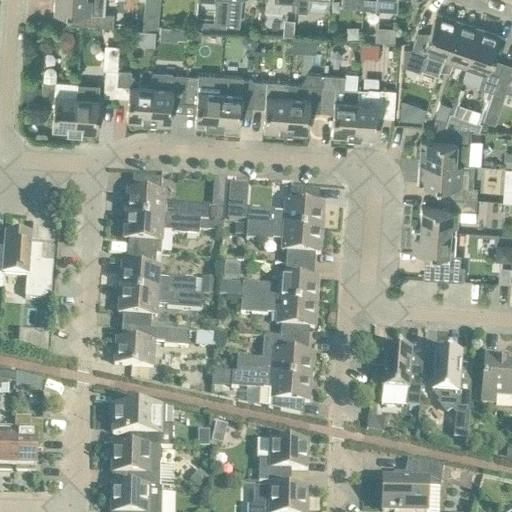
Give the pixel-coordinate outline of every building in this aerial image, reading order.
[(54,0),(54,11),(80,13),(80,24),(100,26),(112,27),(113,14),(104,14),(105,0),(54,0)] [(158,25),(158,0),(142,0),(142,25),(158,25)] [(273,0),(273,2),(295,4),(295,11),(295,0),(273,0)] [(295,0),(296,3),(295,11),(308,12),(308,0),(295,0)] [(341,0),(341,7),(363,9),(363,0),(341,0)] [(363,0),(363,9),(375,9),(396,11),(396,8),(397,0),(363,0)] [(438,75),(458,20),(436,13),(426,41),(415,37),(411,49),(403,48),(403,66),(420,72),(421,69),(438,75)] [(458,20),(439,71),(449,71),(452,62),(465,67),(478,28),(458,20)] [(478,87),(492,92),(500,67),(490,63),(500,35),(478,28),(465,67),(482,73),(478,87)] [(374,40),(393,41),(394,30),(375,29),(374,40)] [(500,67),(492,92),(504,96),(506,91),(511,93),(511,68),(511,71),(500,67)] [(105,76),(103,96),(115,97),(118,70),(106,69),(105,76)] [(128,98),(126,119),(148,121),(151,86),(139,85),(139,82),(133,75),(130,75),(130,71),(118,70),(115,97),(128,98)] [(151,86),(148,121),(170,123),(172,101),(184,102),(186,75),(152,72),(151,86)] [(289,82),(285,131),(307,133),(309,111),(321,112),(323,73),(309,72),(300,83),(289,82)] [(194,125),(217,126),(220,74),(199,73),(199,76),(186,75),(184,102),(196,103),(194,125)] [(345,75),(323,73),(321,112),(333,113),(331,135),(353,136),(356,101),(357,87),(345,86),(345,75)] [(220,74),(217,126),(239,128),(240,106),(252,107),(254,80),(242,79),(242,75),(220,74)] [(51,130),(74,131),(77,82),(43,80),(41,107),(53,108),(51,130)] [(289,82),(254,80),(252,107),(264,108),(263,130),(285,131),(289,82)] [(99,84),(77,82),(74,131),(96,133),(97,113),(99,84)] [(354,125),(353,136),(376,138),(377,116),(393,118),(395,98),(395,90),(385,89),(368,88),(357,87),(356,101),(354,125)] [(490,98),(489,101),(501,105),(504,96),(492,92),(490,98)] [(477,121),(480,111),(458,103),(454,113),(477,121)] [(446,121),(446,128),(469,130),(479,131),(481,123),(449,112),(446,121)] [(434,120),(433,128),(442,129),(445,129),(446,128),(446,121),(434,120)] [(416,145),(415,155),(419,157),(419,160),(467,164),(468,143),(469,130),(446,128),(445,129),(442,129),(441,141),(420,139),(420,144),(416,145)] [(419,160),(417,183),(450,186),(449,198),(476,200),(477,187),(472,187),(474,164),(467,164),(419,160)] [(127,191),(125,216),(208,222),(209,207),(174,204),(174,206),(164,205),(165,194),(160,194),(161,180),(137,178),(136,192),(127,191)] [(248,210),(247,225),(321,230),(323,206),(314,205),(315,192),(291,190),(290,203),(284,203),(284,214),(274,214),(274,211),(248,210)] [(421,207),(419,229),(455,232),(456,220),(474,221),(475,211),(476,200),(449,198),(448,209),(421,207)] [(125,216),(123,240),(132,241),(132,253),(161,256),(162,232),(172,233),(172,235),(199,237),(199,230),(206,231),(216,230),(223,231),(223,223),(208,222),(125,216)] [(236,224),(235,235),(246,236),(246,240),(272,242),(272,240),(282,241),(281,252),(286,252),(285,265),(310,267),(311,254),(320,255),(321,230),(247,225),(236,224)] [(414,228),(412,251),(426,252),(426,264),(424,263),(424,265),(427,265),(427,277),(423,276),(423,278),(463,281),(464,266),(459,266),(460,254),(454,254),(455,233),(455,232),(419,229),(414,228)] [(4,261),(3,276),(26,278),(25,298),(44,300),(45,294),(50,294),(53,264),(29,262),(30,238),(5,236),(4,261)] [(121,266),(120,290),(194,295),(196,280),(169,278),(169,280),(159,280),(160,268),(155,268),(156,256),(161,256),(132,253),(131,266),(121,266)] [(238,279),(239,263),(223,262),(222,277),(238,279)] [(310,267),(285,265),(284,278),(279,277),(279,289),(269,288),(269,286),(242,284),(241,299),(316,305),(318,280),(309,279),(310,267)] [(120,290),(118,315),(127,315),(126,328),(150,329),(151,317),(156,317),(157,306),(167,307),(167,309),(201,311),(202,296),(194,295),(120,290)] [(316,305),(241,299),(240,314),(267,316),(267,314),(277,315),(276,326),(281,327),(280,339),(304,341),(305,328),(314,329),(316,305)] [(150,329),(126,328),(125,341),(116,340),(114,366),(152,368),(154,344),(164,345),(164,347),(188,349),(189,333),(150,330),(150,329)] [(33,332),(33,339),(32,352),(32,355),(46,357),(48,333),(33,332)] [(193,344),(213,345),(214,333),(194,332),(193,344)] [(237,358),(236,373),(310,379),(312,354),(303,354),(304,341),(280,339),(265,339),(264,360),(237,358)] [(383,389),(382,405),(419,408),(421,372),(410,371),(411,349),(385,347),(382,389),(383,389)] [(435,351),(432,392),(439,401),(437,403),(447,414),(451,411),(455,415),(458,415),(457,424),(456,439),(467,440),(468,425),(468,416),(471,378),(472,369),(469,369),(460,366),(461,353),(435,351)] [(498,356),(485,355),(481,403),(494,404),(495,398),(511,399),(511,363),(497,362),(498,356)] [(0,380),(15,384),(16,375),(0,371),(0,380)] [(309,403),(310,379),(236,373),(232,373),(231,388),(261,391),(261,389),(271,389),(270,409),(298,416),(299,403),(309,403)] [(43,381),(16,375),(16,387),(41,392),(43,381)] [(136,435),(136,447),(136,448),(160,448),(171,449),(172,427),(165,426),(165,408),(113,407),(112,435),(136,435)] [(42,421),(29,421),(29,432),(14,431),(13,468),(16,468),(16,472),(28,473),(29,469),(36,469),(36,468),(36,467),(36,451),(41,450),(41,452),(42,452),(43,420),(42,420),(42,421)] [(215,424),(210,443),(222,446),(226,427),(215,424)] [(0,431),(0,471),(11,472),(11,468),(13,468),(14,431),(0,431)] [(209,432),(198,432),(198,448),(209,448),(209,432)] [(259,460),(258,483),(262,483),(282,483),(283,470),(307,471),(307,443),(270,442),(270,460),(259,460)] [(112,447),(111,475),(135,475),(135,487),(135,488),(148,488),(148,489),(159,489),(160,466),(161,463),(162,457),(162,453),(160,448),(136,448),(136,447),(112,447)] [(443,468),(407,460),(405,474),(397,474),(397,481),(382,480),(381,511),(426,511),(427,489),(438,489),(443,468)] [(135,487),(111,487),(110,511),(158,511),(159,506),(148,506),(148,489),(148,488),(135,488),(135,487)] [(305,511),(306,490),(269,489),(253,489),(253,507),(247,506),(247,511),(305,511)]
